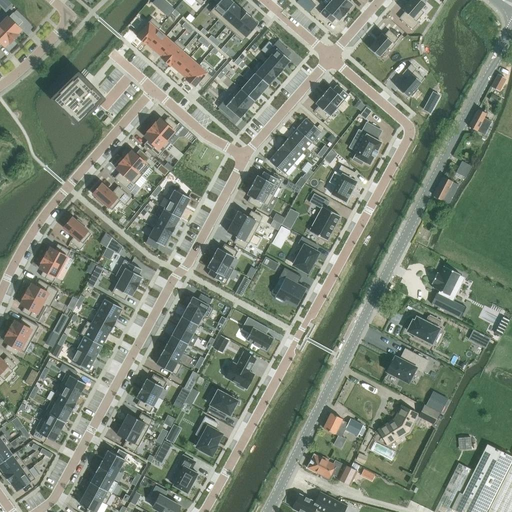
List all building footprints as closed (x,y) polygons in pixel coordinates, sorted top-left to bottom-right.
[(230,0),(220,0),(210,12),(219,20),(234,3),(230,0)] [(309,0),(298,0),(297,2),(309,13),(315,5),(309,0)] [(332,0),(320,14),(331,23),(335,19),(338,21),(342,17),(343,17),(347,13),(332,0)] [(332,0),(347,13),(350,9),(349,9),(353,4),(350,2),(351,0),(332,0)] [(405,12),(400,18),(413,30),(418,23),(417,21),(424,13),(421,9),(426,3),(421,0),(411,0),(403,10),(405,12)] [(234,3),(219,20),(227,27),(242,9),(241,9),(234,3)] [(242,9),(227,27),(235,34),(250,16),(242,9)] [(0,18),(0,25),(14,39),(18,35),(17,34),(22,30),(18,26),(22,22),(13,13),(9,18),(5,13),(0,18)] [(195,18),(190,14),(186,19),(191,23),(195,18)] [(250,16),(235,34),(243,41),(258,24),(250,17),(251,16),(250,16)] [(140,33),(137,37),(146,44),(161,26),(153,19),(146,26),(144,24),(138,31),(140,33)] [(10,44),(14,39),(0,25),(0,44),(1,43),(5,47),(9,43),(10,44)] [(161,26),(146,44),(154,50),(166,37),(158,30),(161,27),(161,26)] [(383,33),(369,48),(379,57),(387,48),(391,51),(396,45),(394,43),(398,39),(389,30),(385,35),(383,33)] [(166,37),(154,50),(162,57),(162,58),(177,40),(174,44),(166,37)] [(177,40),(162,58),(170,65),(185,48),(177,40)] [(277,41),(266,54),(284,69),(283,69),(290,60),(287,57),(291,53),(277,41)] [(185,48),(170,65),(170,66),(171,65),(179,72),(190,58),(183,51),(186,48),(185,48)] [(269,57),(262,65),(277,78),(284,69),(266,54),(269,57)] [(190,58),(179,72),(187,79),(186,79),(199,65),(190,58)] [(408,78),(398,89),(408,97),(410,95),(412,96),(418,90),(416,88),(424,78),(415,70),(416,69),(411,64),(403,74),(408,78)] [(199,65),(186,79),(195,87),(198,83),(203,87),(211,77),(207,73),(199,65)] [(252,70),(269,85),(276,77),(276,78),(277,78),(262,65),(256,73),(252,70)] [(252,70),(245,78),(262,93),(269,85),(252,70)] [(498,75),(491,87),(499,91),(506,79),(498,75)] [(60,94),(54,100),(63,109),(64,109),(72,117),(73,117),(79,123),(87,115),(88,113),(96,105),(95,104),(102,98),(92,88),(91,89),(78,76),(74,80),(73,79),(59,93),(60,94)] [(248,82),(241,90),(255,101),(262,93),(245,78),(244,79),(248,82)] [(326,91),(322,95),(337,108),(348,95),(338,85),(333,90),(330,87),(327,92),(326,91)] [(230,94),(248,110),(248,109),(255,101),(241,90),(234,97),(230,94)] [(433,92),(423,109),(430,113),(440,96),(433,92)] [(230,94),(218,107),(232,119),(236,114),(241,119),(248,110),(230,94)] [(319,107),(315,111),(326,121),(337,108),(322,95),(319,99),(320,100),(316,104),(319,107)] [(490,100),(497,104),(500,98),(492,95),(490,100)] [(355,106),(361,111),(365,106),(360,101),(355,106)] [(366,107),(360,115),(365,119),(371,111),(366,107)] [(478,109),(469,127),(478,132),(478,131),(484,135),(491,122),(484,118),(487,114),(478,109)] [(156,122),(152,127),(167,140),(170,143),(172,145),(179,137),(184,137),(189,132),(179,123),(177,126),(168,118),(164,122),(160,119),(157,123),(156,122)] [(306,118),(297,129),(312,142),(322,131),(306,118)] [(355,157),(353,160),(362,165),(363,161),(369,164),(370,165),(370,164),(374,156),(375,156),(374,155),(376,152),(377,152),(377,151),(381,144),(382,143),(381,142),(377,140),(382,131),(367,123),(361,132),(366,135),(355,156),(355,157)] [(148,140),(144,145),(158,157),(165,149),(178,160),(183,154),(172,145),(170,143),(167,140),(152,127),(148,132),(149,132),(145,137),(148,140)] [(288,139),(288,140),(303,153),(312,142),(297,129),(288,139)] [(287,139),(278,150),(278,151),(279,150),(294,163),(303,153),(288,140),(288,139),(287,139)] [(128,155),(123,159),(142,175),(150,167),(145,163),(149,158),(140,150),(136,154),(132,151),(129,155),(128,155)] [(278,151),(269,161),(284,174),(294,163),(279,150),(278,151)] [(120,172),(115,178),(130,192),(136,185),(135,184),(142,175),(123,159),(119,164),(120,165),(117,169),(120,172)] [(462,162),(457,173),(465,176),(466,177),(471,166),(462,162)] [(168,163),(164,166),(170,171),(173,168),(168,163)] [(342,175),(331,194),(345,202),(346,202),(346,201),(350,194),(351,194),(350,194),(352,190),(353,190),(357,182),(356,181),(353,180),(356,174),(342,166),(338,172),(342,175)] [(254,180),(252,185),(273,196),(281,181),(264,172),(261,177),(258,175),(255,180),(254,180)] [(433,196),(449,204),(458,185),(443,177),(433,196)] [(102,184),(93,194),(97,197),(95,199),(103,205),(104,204),(112,210),(120,201),(125,205),(131,198),(118,187),(112,193),(102,184)] [(250,190),(247,195),(251,197),(248,202),(261,209),(263,204),(268,206),(273,196),(252,185),(249,189),(250,190)] [(171,187),(165,198),(169,200),(169,199),(185,208),(190,198),(171,187)] [(314,193),(309,202),(322,209),(310,231),(327,241),(340,216),(326,208),(330,202),(314,193)] [(169,200),(165,209),(180,217),(185,208),(169,199),(169,200)] [(159,207),(154,215),(159,218),(159,219),(175,227),(180,217),(165,209),(164,209),(159,207)] [(238,211),(233,221),(255,233),(260,223),(263,217),(251,211),(248,217),(238,211)] [(281,224),(284,218),(276,213),(273,219),(281,224)] [(72,218),(64,228),(75,237),(71,241),(80,250),(85,244),(83,243),(91,234),(84,227),(85,225),(78,219),(76,221),(72,218)] [(159,219),(154,228),(170,236),(169,237),(170,237),(176,227),(175,227),(159,219)] [(285,219),(282,225),(290,229),(293,224),(285,219)] [(233,221),(227,232),(237,237),(234,243),(245,249),(248,243),(249,244),(255,233),(233,221)] [(287,237),(290,231),(281,226),(278,232),(287,237)] [(154,228),(146,243),(157,249),(159,244),(164,246),(169,237),(170,236),(154,228)] [(106,232),(100,243),(107,248),(112,238),(106,232)] [(304,246),(294,265),(308,272),(312,265),(312,264),(314,261),(314,260),(318,253),(316,252),(319,246),(302,237),(299,243),(304,246)] [(112,238),(107,248),(118,254),(123,247),(112,238)] [(215,253),(212,257),(229,267),(229,266),(238,251),(225,244),(222,250),(218,248),(215,253)] [(47,252),(44,257),(62,267),(70,251),(58,245),(55,250),(51,248),(48,253),(47,252)] [(42,263),(40,268),(44,271),(41,276),(53,283),(62,267),(44,257),(41,263),(42,263)] [(210,262),(208,268),(211,270),(208,275),(225,284),(234,269),(229,266),(229,267),(212,257),(210,262)] [(125,260),(116,276),(120,278),(121,278),(138,287),(140,282),(139,282),(142,277),(139,275),(142,269),(125,260)] [(95,270),(97,266),(97,265),(91,262),(89,266),(95,270)] [(256,270),(251,267),(246,275),(252,278),(256,270)] [(436,281),(434,285),(437,286),(436,289),(443,293),(441,295),(439,294),(434,305),(464,320),(469,309),(455,302),(456,299),(452,297),(457,287),(461,289),(466,279),(462,277),(463,275),(447,267),(443,275),(440,274),(438,278),(439,278),(437,281),(436,281)] [(286,279),(277,294),(278,295),(285,299),(297,305),(298,305),(297,304),(303,292),(295,288),(297,285),(301,277),(285,268),(279,277),(280,277),(281,277),(286,279)] [(90,278),(87,284),(93,288),(96,282),(90,278)] [(120,278),(112,293),(125,300),(128,295),(132,297),(134,291),(135,292),(138,287),(121,278),(120,278)] [(28,288),(25,294),(47,305),(47,306),(50,307),(59,291),(40,281),(37,286),(32,284),(30,289),(28,288)] [(239,288),(236,293),(242,297),(245,291),(239,288)] [(24,300),(21,305),(25,307),(22,312),(39,321),(47,306),(47,305),(25,294),(23,299),(24,300)] [(192,297),(187,307),(188,307),(203,315),(203,316),(208,318),(214,308),(208,305),(211,300),(201,294),(198,300),(192,297)] [(105,299),(98,312),(116,322),(117,321),(116,321),(123,308),(105,299)] [(187,307),(182,316),(198,325),(203,316),(203,315),(188,307),(187,307)] [(87,321),(87,322),(110,334),(116,322),(98,312),(92,323),(87,321)] [(182,316),(177,326),(193,334),(198,325),(182,316)] [(408,329),(408,331),(415,334),(413,338),(420,342),(422,338),(432,343),(439,329),(438,328),(441,323),(429,316),(426,322),(416,317),(415,321),(413,320),(412,322),(411,323),(412,323),(409,328),(408,328),(408,329)] [(269,329),(248,317),(241,329),(249,333),(246,340),(249,342),(253,344),(259,348),(259,347),(263,350),(263,349),(267,351),(269,348),(274,338),(266,334),(269,329)] [(503,317),(495,333),(502,336),(510,320),(503,317)] [(12,325),(9,330),(30,342),(39,326),(23,318),(20,323),(15,321),(13,326),(12,325)] [(87,322),(81,334),(102,346),(109,334),(110,334),(87,322)] [(62,330),(56,326),(53,331),(59,335),(62,330)] [(177,326),(172,335),(188,344),(193,347),(198,337),(193,334),(177,326)] [(7,336),(4,341),(8,344),(6,349),(17,355),(20,350),(25,353),(30,342),(9,330),(6,336),(7,336)] [(52,331),(49,337),(56,341),(59,335),(52,331)] [(85,337),(78,348),(96,358),(102,346),(81,334),(80,334),(85,337)] [(167,344),(167,345),(183,353),(188,344),(172,335),(167,344)] [(221,336),(218,341),(226,345),(229,340),(221,336)] [(166,344),(161,354),(162,355),(162,354),(177,363),(178,362),(183,353),(167,345),(167,344),(166,344)] [(78,348),(71,361),(89,371),(96,358),(78,348)] [(392,361),(387,371),(408,382),(415,368),(422,372),(428,361),(405,349),(399,359),(395,357),(393,362),(392,361)] [(233,363),(225,377),(237,384),(236,386),(243,389),(244,388),(246,389),(254,374),(249,372),(256,359),(244,353),(237,365),(233,363)] [(162,355),(156,364),(176,375),(182,365),(178,362),(177,363),(162,354),(162,355)] [(0,358),(0,376),(4,380),(13,371),(12,370),(16,366),(7,357),(3,361),(0,358)] [(66,373),(61,383),(81,394),(86,384),(66,373)] [(167,382),(154,375),(151,380),(147,378),(145,384),(144,383),(141,388),(158,397),(167,382)] [(61,383),(56,392),(76,404),(76,403),(81,394),(61,383)] [(438,384),(429,406),(441,410),(450,388),(438,384)] [(186,399),(190,391),(186,389),(184,388),(183,387),(179,395),(186,399)] [(139,393),(140,393),(137,398),(140,400),(137,405),(150,412),(158,397),(141,388),(139,393)] [(186,399),(185,401),(191,405),(198,392),(192,388),(190,391),(186,399)] [(211,405),(208,410),(221,417),(224,419),(225,419),(227,414),(230,415),(231,414),(231,413),(232,411),(233,411),(232,411),(235,405),(236,405),(237,403),(237,402),(238,401),(218,390),(211,404),(211,405)] [(56,392),(51,402),(71,413),(76,404),(56,392)] [(51,402),(45,411),(65,422),(70,413),(71,413),(51,402)] [(379,430),(375,433),(376,435),(381,433),(388,444),(394,440),(410,430),(418,415),(425,419),(433,424),(440,412),(425,404),(420,413),(404,405),(396,419),(379,430)] [(45,411),(40,421),(60,432),(65,422),(45,411)] [(343,438),(346,430),(358,436),(364,425),(352,419),(349,424),(343,420),(343,419),(331,413),(324,428),(343,438)] [(128,414),(122,424),(144,436),(150,426),(149,425),(152,420),(141,414),(138,419),(128,414)] [(171,427),(175,419),(168,415),(164,423),(171,427)] [(202,438),(197,447),(201,449),(200,451),(209,456),(210,454),(212,455),(212,454),(213,454),(213,453),(216,448),(217,448),(216,447),(217,446),(215,446),(222,434),(215,430),(218,424),(205,417),(202,424),(208,427),(202,438)] [(36,431),(33,437),(44,443),(47,437),(55,441),(60,432),(40,421),(35,431),(36,431)] [(122,424),(117,435),(127,440),(124,445),(135,452),(138,446),(139,446),(144,436),(122,424)] [(174,443),(181,428),(174,424),(166,439),(174,443)] [(4,434),(0,436),(0,450),(6,446),(7,446),(11,443),(4,434)] [(470,437),(462,437),(463,449),(471,449),(470,437)] [(165,441),(161,447),(168,451),(172,445),(165,441)] [(487,511),(490,508),(511,463),(511,456),(487,444),(462,493),(459,492),(451,509),(456,511),(487,511)] [(6,446),(0,450),(0,463),(13,455),(12,454),(7,446),(6,446)] [(102,460),(119,470),(125,459),(108,450),(103,461),(102,460)] [(436,451),(411,500),(434,511),(448,511),(471,469),(436,451)] [(13,455),(0,463),(0,467),(4,474),(23,461),(16,452),(12,454),(13,455)] [(358,453),(356,460),(364,464),(367,457),(358,453)] [(314,454),(307,468),(321,475),(323,478),(328,480),(331,480),(333,474),(331,473),(335,465),(334,464),(328,461),(329,459),(323,456),(322,458),(314,454)] [(188,493),(198,474),(191,470),(196,462),(183,455),(177,466),(182,469),(173,485),(188,493)] [(102,460),(96,471),(113,481),(119,470),(102,460)] [(4,474),(3,474),(10,484),(11,483),(29,469),(23,461),(4,474)] [(335,465),(331,473),(333,474),(339,477),(338,479),(350,485),(357,471),(344,465),(335,461),(334,464),(335,465)] [(511,511),(511,463),(490,508),(487,511),(511,511)] [(29,469),(11,483),(17,492),(36,479),(29,469)] [(96,472),(91,482),(111,493),(112,493),(107,491),(113,481),(96,471),(96,472)] [(91,482),(85,492),(106,504),(111,493),(91,482)] [(161,511),(177,511),(181,506),(164,497),(167,492),(156,486),(151,496),(157,499),(153,507),(161,511)] [(85,492),(79,503),(88,509),(86,511),(95,511),(96,511),(101,502),(105,504),(106,504),(85,492)] [(293,509),(299,511),(315,511),(317,510),(321,511),(323,506),(320,504),(300,494),(293,509)]
